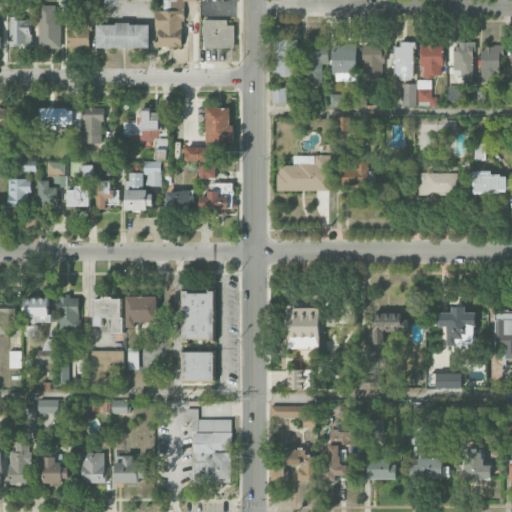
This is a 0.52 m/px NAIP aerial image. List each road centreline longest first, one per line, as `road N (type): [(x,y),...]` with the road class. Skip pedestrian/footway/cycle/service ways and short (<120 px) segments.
road 1 (residential): [(511,249),(0,254)]
road 2 (primary): [(252,511),(251,0)]
road 3 (residential): [(511,9),(251,11)]
road 4 (residential): [(253,78),(0,78)]
